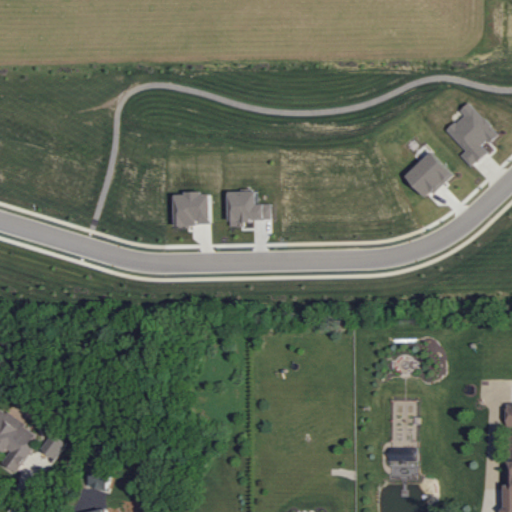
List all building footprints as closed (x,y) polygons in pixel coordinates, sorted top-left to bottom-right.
[(409,175),(430,197),(455,173),(435,151),(409,175)] [(232,222),(274,222),(274,203),(259,203),(260,191),(233,191),(232,222)] [(178,193),(179,224),(214,223),(213,192),(178,193)] [(19,472),(37,445),(32,442),(39,432),(0,405),(0,443),(10,451),(3,461),(19,472)] [(43,449),(59,458),(69,442),(54,432),(43,449)] [(106,491),(114,473),(97,466),(90,484),(106,491)]
